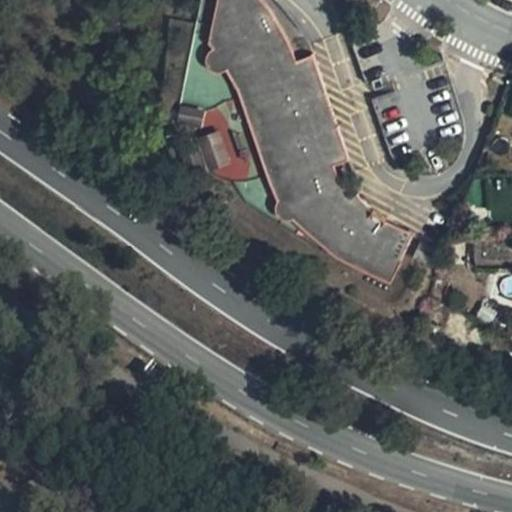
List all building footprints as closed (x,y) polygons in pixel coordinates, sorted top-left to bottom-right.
[(250,0),(204,0),(196,46),(205,54),(200,58),(199,59),(198,60),(196,61),(195,63),(194,64),(193,66),(193,67),(192,70),(192,72),(193,74),(193,75),(194,77),(195,79),(196,81),(197,82),(199,83),(200,84),(202,85),(203,85),(204,85),(207,85),(209,85),(211,85),(212,84),(214,84),(215,83),(216,82),(221,79),(235,102),(240,117),(241,117),(243,118),(245,119),(247,120),(248,120),(250,121),(252,122),(253,123),(255,124),(257,126),(258,126),(259,128),(261,129),(262,131),(263,132),(264,133),(266,135),(267,137),(268,138),(269,140),(270,142),(271,144),(272,146),(273,148),(274,150),(274,151),(274,153),(275,157),(276,160),(276,162),(276,164),(276,167),(276,170),(276,173),(276,175),(275,177),(274,180),(274,182),(273,184),(272,186),(271,188),(271,190),(269,192),(268,194),(283,227),(277,230),(276,231),(275,233),(275,234),(275,236),(275,237),(275,239),(275,241),(276,242),(276,244),(278,246),(279,247),(281,249),(282,250),(284,250),(286,251),(289,251),(290,251),(292,251),(294,251),(294,250),(299,245),(317,261),(347,286),(374,300),(410,315),(433,263),(427,260),(424,266),(398,256),(401,250),(385,239),(380,244),(362,225),(347,204),(340,189),(338,183),(355,176),(343,144),(322,152),(308,114),(329,106),(315,69),(295,76),(292,70),(283,44),(263,13),(250,0)] [(205,54),(196,46),(195,53),(200,58),(205,54)] [(313,63),(292,70),(295,76),(315,69),(313,63)] [(262,196),(277,230),(283,227),(268,194),(269,192),(271,190),(271,188),(272,186),(273,184),(274,182),(274,180),(275,177),(276,175),(276,173),(276,170),(276,167),(276,164),(276,162),(276,160),(275,157),(274,153),(274,151),(274,150),(273,148),(272,146),(271,144),(270,142),(269,140),(268,138),(267,137),(266,135),(264,133),(263,132),(262,131),(261,129),(259,128),(258,126),(257,126),(255,124),(253,123),(252,122),(250,121),(248,120),(247,120),(245,119),(243,118),(241,117),(240,117),(235,102),(221,79),(216,82),(229,105),(234,119),(262,196)] [(331,111),(329,106),(308,114),(322,152),(343,144),(331,111)] [(205,170),(224,166),(215,134),(197,139),(205,170)] [(338,183),(340,189),(357,182),(355,176),(338,183)] [(380,244),(385,239),(367,220),(362,225),(380,244)] [(299,245),(294,250),(313,266),(344,292),(372,305),(407,321),(410,315),(374,300),(347,286),(317,261),(299,245)] [(427,260),(401,250),(398,256),(424,266),(427,260)]
